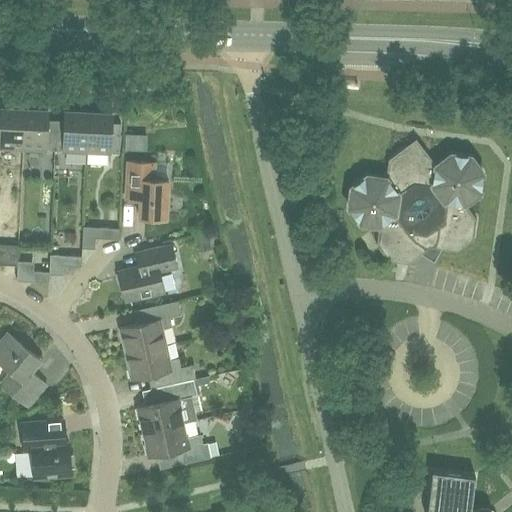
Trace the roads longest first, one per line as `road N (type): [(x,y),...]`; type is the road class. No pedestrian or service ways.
road 1 (residential): [(345,511),(249,86),(253,36)]
road 2 (residential): [(103,511),(112,440),(90,364),(51,318),(0,285)]
road 3 (tertiary): [(511,52),(253,36)]
road 4 (tertiary): [(253,36),(0,27)]
